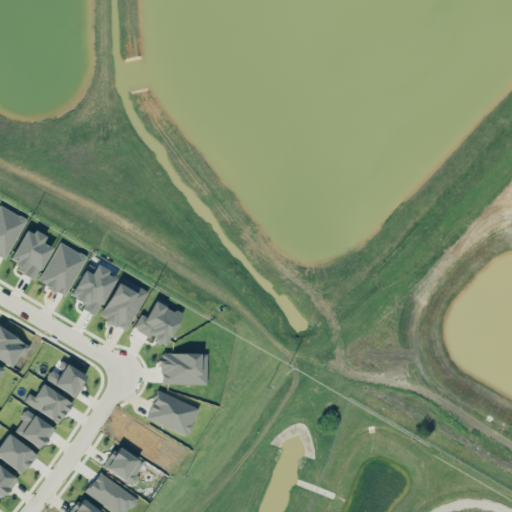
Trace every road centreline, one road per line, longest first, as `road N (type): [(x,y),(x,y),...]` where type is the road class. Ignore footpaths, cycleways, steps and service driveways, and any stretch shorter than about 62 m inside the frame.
road 1 (residential): [(125,371),(29,511)]
road 2 (residential): [(0,296),(125,371)]
